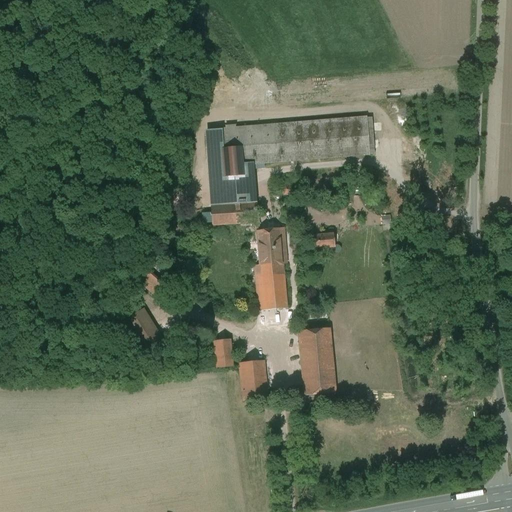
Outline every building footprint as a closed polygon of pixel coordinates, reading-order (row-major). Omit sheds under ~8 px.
[(243,164),(373,155),(371,120),(222,131),(226,178),(210,179),(213,226),(258,222),(257,203),(246,204),(243,164)] [(280,230),(257,232),(260,267),(283,265),(280,230)] [(334,235),(314,238),(316,249),(335,246),(334,235)] [(287,309),(283,265),(260,267),(254,268),(259,312),(287,309)] [(136,278),(154,294),(163,284),(145,268),(136,278)] [(162,344),(142,311),(117,326),(137,358),(162,344)] [(328,329),(299,332),(305,395),(335,392),(328,329)] [(230,341),(215,342),(218,368),(232,366),(230,341)] [(240,364),(240,366),(243,401),(267,399),(263,362),(240,364)]
